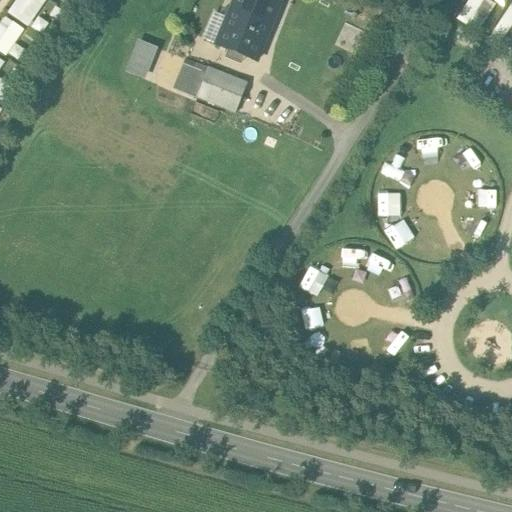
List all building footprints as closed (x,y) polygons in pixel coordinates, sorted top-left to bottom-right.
[(13,0),(6,10),(26,25),(43,0),(13,0)] [(282,0),(233,0),(222,28),(211,23),(205,37),(216,41),(216,42),(257,59),(282,0)] [(467,0),(465,8),(487,15),(491,0),(467,0)] [(511,3),(487,35),(502,47),(511,35),(511,3)] [(4,15),(0,20),(0,51),(4,54),(23,29),(4,15)] [(357,51),(365,29),(343,21),(335,44),(357,51)] [(140,44),(127,72),(142,79),(154,50),(140,44)] [(207,68),(188,61),(177,89),(195,97),(207,68)] [(246,83),(208,68),(207,68),(195,97),(234,113),(246,83)] [(433,154),(428,137),(409,144),(415,161),(433,154)] [(471,180),(472,204),(494,203),(493,179),(471,180)] [(401,248),(414,236),(402,223),(389,235),(401,248)] [(328,250),(331,269),(352,265),(349,247),(328,250)] [(371,247),(363,265),(386,275),(394,257),(371,247)]
